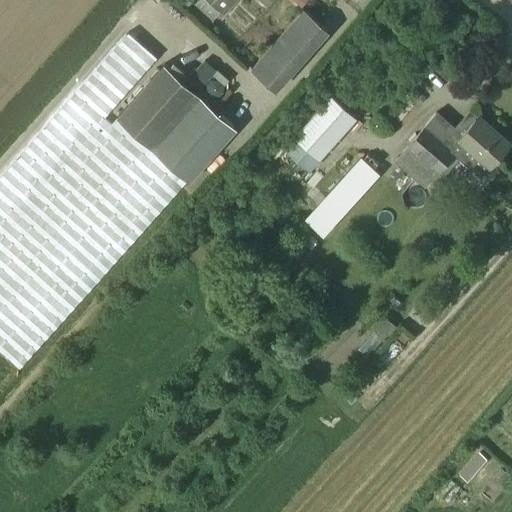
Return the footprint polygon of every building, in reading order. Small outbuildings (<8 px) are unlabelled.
[(197,0),(195,3),(214,20),(222,12),(224,14),(237,0),(197,0)] [(304,11),(254,68),(272,84),(323,27),(304,11)] [(130,32),(0,177),(0,348),(21,368),(72,311),(236,126),(165,63),(118,116),(118,117),(112,124),(104,117),(158,57),(130,32)] [(332,95),(284,147),(310,170),(358,118),(332,95)] [(479,116),(464,133),(438,111),(394,160),(425,187),(430,182),(436,187),(460,159),(481,177),(491,167),(511,144),(479,116)] [(362,156),(306,219),(323,235),(380,172),(362,156)]
